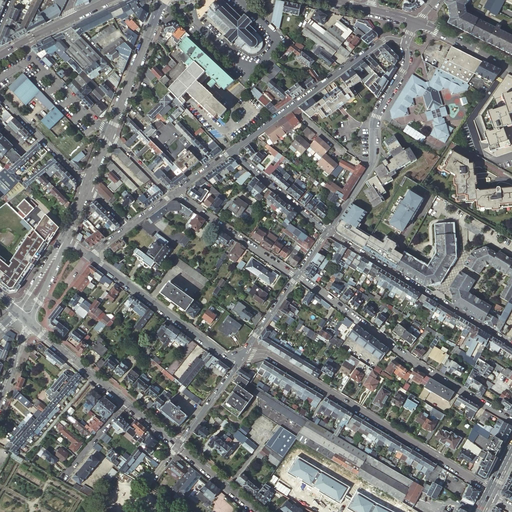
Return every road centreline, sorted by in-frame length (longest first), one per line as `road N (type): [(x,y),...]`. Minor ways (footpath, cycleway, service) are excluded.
road 1 (residential): [(241,354),(263,353),(490,489)]
road 2 (residential): [(295,277),(511,420)]
road 3 (residential): [(406,41),(407,64),(373,127),(373,162),(327,232)]
road 4 (residential): [(231,151),(385,38),(406,41)]
road 5 (residential): [(89,256),(235,363)]
road 6 (residential): [(174,193),(295,277)]
road 7 (tertiary): [(109,133),(165,0)]
road 8 (residential): [(109,133),(21,42)]
road 9 (residential): [(327,232),(231,151)]
road 10 (residential): [(0,97),(86,186)]
road 11 (tertiary): [(124,401),(30,322)]
